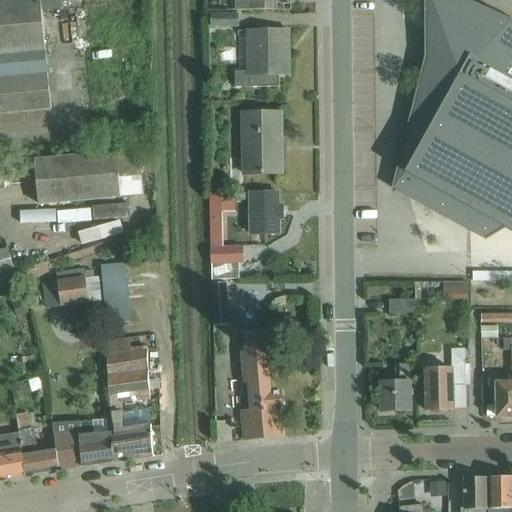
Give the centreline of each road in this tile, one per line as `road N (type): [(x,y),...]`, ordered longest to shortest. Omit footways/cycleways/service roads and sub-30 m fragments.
road 1 (tertiary): [(344,456),(340,0)]
road 2 (tertiary): [(57,494),(251,462),(344,456)]
road 3 (residential): [(344,456),(511,454)]
